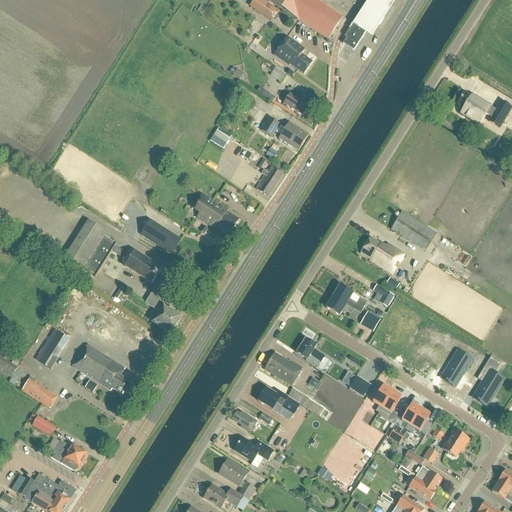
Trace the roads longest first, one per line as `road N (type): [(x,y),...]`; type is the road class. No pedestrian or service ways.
road 1 (primary): [(100,500),(415,0)]
road 2 (unclassified): [(291,307),(484,0)]
road 3 (unclassified): [(455,511),(494,452),(491,435),(291,307)]
road 4 (unclassified): [(161,511),(291,307)]
